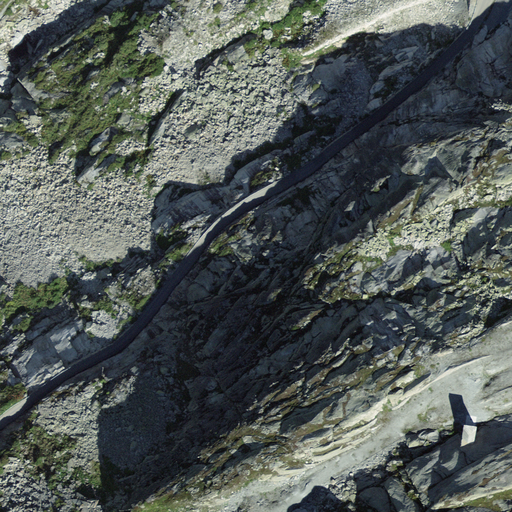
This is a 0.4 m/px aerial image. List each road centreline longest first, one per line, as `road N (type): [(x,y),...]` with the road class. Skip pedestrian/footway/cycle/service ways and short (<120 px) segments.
road 1 (unclassified): [(0,422),(118,346),(225,219),(308,169),(403,96),(456,47),(485,0)]
road 2 (track): [(275,511),(424,404),(459,390)]
